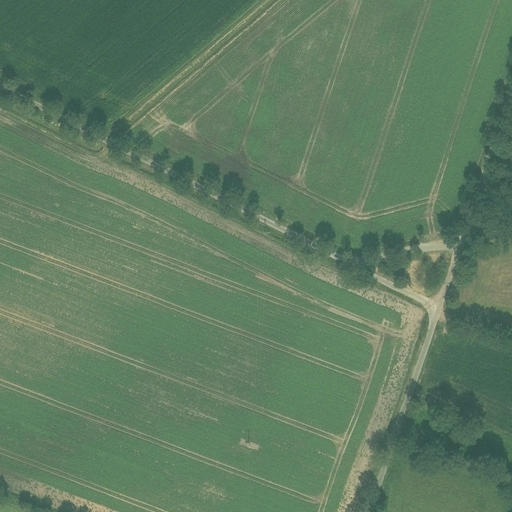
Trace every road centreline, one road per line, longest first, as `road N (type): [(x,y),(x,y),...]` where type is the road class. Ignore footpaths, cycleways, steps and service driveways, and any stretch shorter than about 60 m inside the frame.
road 1 (residential): [(343,264),(0,89)]
road 2 (residential): [(369,511),(438,312)]
road 3 (residential): [(463,237),(511,96)]
road 4 (residential): [(343,264),(463,237)]
